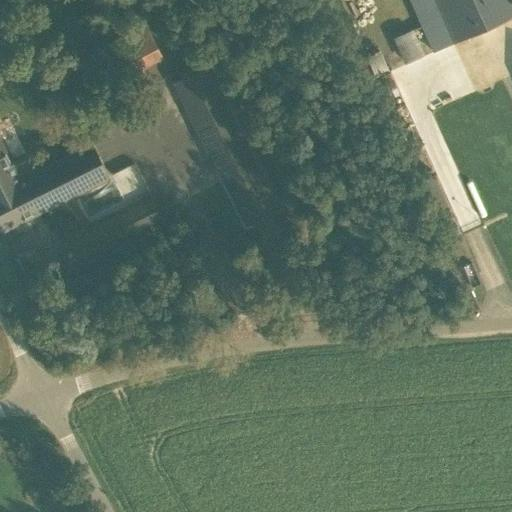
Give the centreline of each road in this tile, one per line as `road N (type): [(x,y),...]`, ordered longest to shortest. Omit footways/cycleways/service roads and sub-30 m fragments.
road 1 (unclassified): [(37,389),(205,354),(511,326)]
road 2 (unclassified): [(105,511),(37,389)]
